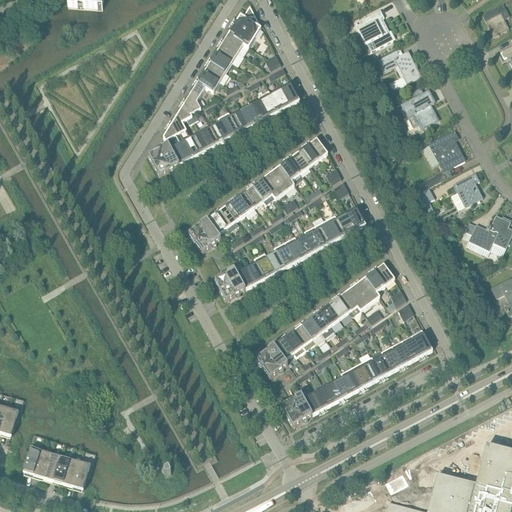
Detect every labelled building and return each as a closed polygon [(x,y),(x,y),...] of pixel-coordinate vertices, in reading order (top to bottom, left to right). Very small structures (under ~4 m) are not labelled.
[(68,0),(68,9),(103,11),(103,0),(68,0)] [(503,7),(482,17),(488,28),(487,29),(489,31),(493,39),(508,32),(503,22),(509,19),(503,7)] [(228,36),(244,46),(243,47),(247,50),(247,49),(248,50),(261,30),(258,28),(259,27),(250,9),(243,19),(240,17),(228,36)] [(380,12),(356,25),(359,32),(357,33),(364,47),(372,43),(375,51),(395,41),(391,33),(389,34),(382,21),(384,20),(380,12)] [(348,25),(339,29),(341,33),(350,29),(348,25)] [(238,56),(243,47),(244,46),(228,36),(222,46),(238,56)] [(511,41),(511,47),(501,54),(504,60),(506,59),(508,62),(507,62),(508,64),(509,64),(511,68),(511,40),(511,41)] [(222,46),(216,56),(232,66),(238,56),(222,46)] [(408,55),(400,59),(396,52),(377,63),(380,69),(383,75),(398,67),(404,79),(389,87),(393,94),(409,86),(408,85),(420,79),(408,55)] [(216,56),(210,65),(226,75),(232,66),(216,56)] [(265,63),(268,69),(278,63),(276,58),(268,62),(265,63)] [(281,68),(278,63),(268,69),(271,74),(281,68)] [(204,75),(220,85),(226,75),(210,65),(204,75)] [(272,77),(275,82),(285,76),(283,71),(272,77)] [(206,90),(213,95),(220,85),(204,75),(198,84),(206,90)] [(260,83),(252,87),(254,91),(262,87),(260,83)] [(197,104),(206,90),(198,84),(191,95),(196,104),(197,104)] [(290,108),(300,103),(291,86),(281,92),(290,108)] [(281,92),(271,97),(280,114),(290,108),(281,92)] [(280,114),(271,97),(269,93),(258,99),(260,103),(261,103),(270,119),(280,114)] [(438,122),(430,108),(434,105),(428,94),(402,108),(413,130),(419,127),(421,131),(438,122)] [(184,106),(194,125),(198,122),(196,118),(195,115),(201,112),(197,104),(196,104),(191,95),(189,99),(184,106)] [(260,125),(270,119),(261,103),(260,103),(258,99),(248,104),(251,108),(260,125)] [(184,106),(178,116),(183,125),(187,123),(189,128),(194,125),(184,106)] [(251,108),(241,113),(240,114),(249,130),(260,125),(251,108)] [(239,135),(249,130),(240,114),(231,119),(239,135)] [(228,115),(218,121),(220,125),(220,124),(229,141),(239,135),(231,119),(228,115)] [(191,141),(183,127),(184,126),(183,125),(178,116),(170,128),(180,146),(189,162),(199,157),(190,141),(191,141)] [(229,141),(220,124),(220,125),(210,130),(219,146),(229,141)] [(179,168),(189,162),(180,146),(170,128),(163,140),(164,141),(167,148),(168,147),(170,152),(174,158),(179,168)] [(210,130),(200,135),(209,152),(219,146),(210,130)] [(430,148),(423,152),(433,169),(439,166),(443,173),(444,174),(452,170),(464,163),(454,143),(458,141),(454,134),(429,147),(430,148)] [(200,135),(191,141),(190,141),(199,157),(209,152),(200,135)] [(317,141),(308,148),(319,163),(328,156),(317,141)] [(174,158),(170,152),(168,147),(167,148),(148,158),(153,169),(174,158)] [(299,155),(310,170),(319,163),(308,148),(299,155)] [(299,155),(289,162),(301,176),(310,170),(299,155)] [(179,168),(174,158),(153,169),(159,179),(179,168)] [(300,177),(301,176),(289,162),(280,168),(291,183),(295,188),(304,182),(300,177)] [(280,168),(261,183),(275,201),(276,202),(295,188),(291,183),(280,168)] [(339,177),(336,171),(328,176),(326,178),(329,183),(339,177)] [(440,174),(425,182),(429,190),(430,190),(445,182),(444,182),(441,175),(440,174)] [(475,175),(453,187),(457,195),(465,210),(470,207),(483,200),(475,186),(480,183),(475,175)] [(339,177),(329,183),(331,188),(342,182),(339,177)] [(261,183),(252,189),(263,204),(266,208),(275,201),(261,183)] [(346,191),(343,185),(333,192),(336,197),(346,191)] [(252,189),(243,196),(254,211),(263,204),(252,189)] [(429,190),(418,196),(427,214),(432,211),(429,204),(434,201),(429,190)] [(336,197),(339,202),(349,196),(346,191),(336,197)] [(254,211),(243,196),(234,203),(245,218),(254,211)] [(287,217),(298,210),(293,202),(282,209),(287,217)] [(234,203),(225,210),(236,225),(245,218),(234,203)] [(225,210),(216,216),(227,231),(230,235),(239,229),(236,225),(225,210)] [(347,216),(356,233),(366,228),(357,211),(347,216)] [(207,223),(214,232),(218,238),(227,231),(216,216),(207,223)] [(291,224),(297,220),(294,216),(285,222),(288,226),(291,224)] [(346,238),(356,233),(347,216),(337,222),(346,238)] [(336,244),(346,238),(337,222),(335,218),(325,223),(336,244)] [(475,228),(468,244),(490,254),(493,245),(506,251),(511,241),(511,237),(511,231),(508,230),(510,225),(510,224),(511,223),(503,219),(502,221),(496,218),(492,227),(489,226),(488,229),(486,232),(476,227),(475,228)] [(188,237),(195,246),(214,232),(207,223),(188,237)] [(326,249),(336,244),(325,223),(315,229),(326,249)] [(316,255),(326,249),(315,229),(304,235),(306,238),(307,238),(316,255)] [(218,238),(214,232),(195,246),(202,256),(220,242),(221,242),(218,238)] [(466,232),(462,240),(468,243),(471,235),(466,232)] [(295,240),(297,243),(306,260),(316,255),(307,238),(306,238),(304,235),(295,240)] [(296,266),(306,260),(297,243),(295,240),(284,245),(286,249),(287,249),(296,266)] [(275,250),(277,254),(286,271),(296,266),(287,249),(286,249),(284,245),(275,250)] [(276,276),(286,271),(277,254),(267,260),(276,276)] [(257,265),(266,282),(276,276),(267,260),(264,256),(254,262),(256,265),(257,265)] [(256,287),(266,282),(257,265),(256,265),(247,271),(256,287)] [(375,273),(386,288),(395,282),(384,267),(375,273)] [(247,271),(237,276),(240,282),(246,293),(256,287),(247,271)] [(240,282),(237,276),(234,272),(214,283),(220,293),(240,282)] [(375,273),(366,280),(377,295),(386,288),(375,273)] [(346,295),(357,310),(360,313),(361,314),(380,300),(379,299),(377,295),(366,280),(346,295)] [(246,293),(240,282),(220,293),(225,304),(246,293)] [(492,292),(497,301),(504,297),(510,307),(504,310),(509,318),(511,316),(511,284),(510,282),(492,292)] [(403,298),(401,293),(391,299),(393,305),(403,298)] [(346,295),(337,301),(348,316),(357,310),(346,295)] [(406,303),(403,298),(393,305),(396,310),(406,303)] [(337,301),(328,308),(339,323),(348,316),(337,301)] [(411,312),(408,306),(398,313),(401,319),(411,312)] [(328,308),(319,315),(330,330),(339,323),(328,308)] [(371,327),(382,320),(377,312),(366,320),(371,327)] [(414,317),(411,312),(401,319),(404,324),(414,317)] [(319,315),(310,321),(321,336),(325,341),(334,335),(330,330),(319,315)] [(310,321),(301,328),(312,343),(321,336),(310,321)] [(312,343),(301,328),(292,335),(303,350),(306,353),(315,347),(312,343)] [(414,342),(423,358),(433,353),(422,332),(411,338),(413,342),(414,342)] [(294,357),(296,361),(306,353),(303,350),(292,335),(283,342),(294,357)] [(413,364),(423,358),(414,342),(413,342),(411,338),(402,343),(413,364)] [(274,348),(281,358),(285,363),(294,357),(283,342),(274,348)] [(413,364),(402,343),(391,349),(393,353),(394,353),(403,369),(413,364)] [(255,362),(262,372),(281,358),(274,348),(255,362)] [(393,374),(403,369),(394,353),(393,353),(391,349),(382,354),(393,374)] [(383,380),(393,374),(382,354),(372,360),(383,380)] [(288,367),(285,363),(281,358),(262,372),(269,381),(288,367)] [(383,380),(372,360),(361,365),(363,369),(364,369),(373,385),(383,380)] [(361,365),(351,370),(363,391),(373,385),(364,369),(363,369),(361,365)] [(363,391),(351,370),(341,376),(343,380),(344,380),(353,396),(363,391)] [(344,380),(343,380),(334,385),(342,402),(353,396),(344,380)] [(342,402),(334,385),(324,390),(332,407),(342,402)] [(332,407),(324,390),(314,396),(322,412),(332,407)] [(322,412),(314,396),(303,401),(307,408),(312,418),(322,412)] [(301,397),(281,408),(286,419),(307,408),(303,401),(301,397)] [(9,412),(11,406),(10,405),(8,412),(0,409),(0,431),(3,432),(9,412)] [(307,408),(286,419),(292,429),(312,418),(307,408)] [(9,413),(9,412),(3,432),(8,434),(7,437),(12,438),(19,415),(9,413)] [(24,472),(24,474),(29,476),(34,477),(35,474),(41,454),(42,454),(44,448),(42,448),(40,454),(31,451),(28,460),(27,463),(27,465),(24,472)] [(437,477),(433,496),(432,498),(428,511),(413,511),(389,506),(387,511),(511,511),(511,455),(501,452),(486,448),(476,487),(437,477)] [(51,457),(44,480),(48,482),(54,483),(55,480),(61,460),(62,460),(62,458),(63,454),(62,453),(60,460),(51,457)] [(35,474),(34,477),(39,479),(44,480),(51,457),(42,455),(42,454),(41,454),(35,474)] [(55,480),(54,483),(59,485),(64,486),(71,463),(71,461),(62,458),(62,460),(61,460),(55,480)] [(71,463),(64,486),(68,488),(74,489),(75,486),(81,466),(83,460),(82,459),(80,466),(71,463)] [(75,486),(74,489),(79,491),(84,492),(85,490),(87,482),(88,480),(88,478),(91,469),(81,466),(75,486)] [(408,494),(403,509),(414,511),(415,511),(420,497),(408,494)]
